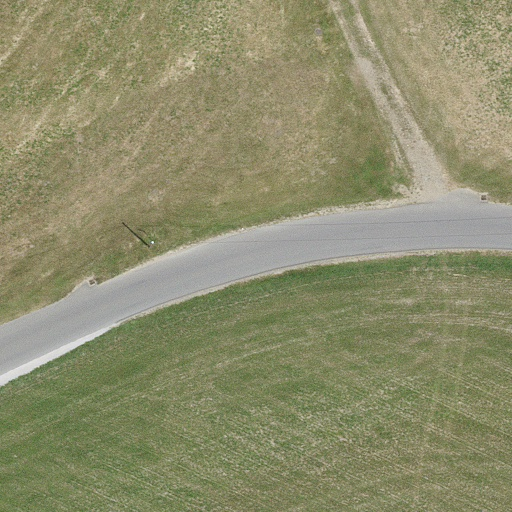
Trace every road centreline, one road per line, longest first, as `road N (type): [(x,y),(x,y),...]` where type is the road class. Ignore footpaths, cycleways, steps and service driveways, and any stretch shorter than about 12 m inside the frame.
road 1 (unclassified): [(511,227),(335,236),(237,257),(132,291),(0,353)]
road 2 (track): [(445,226),(341,0)]
